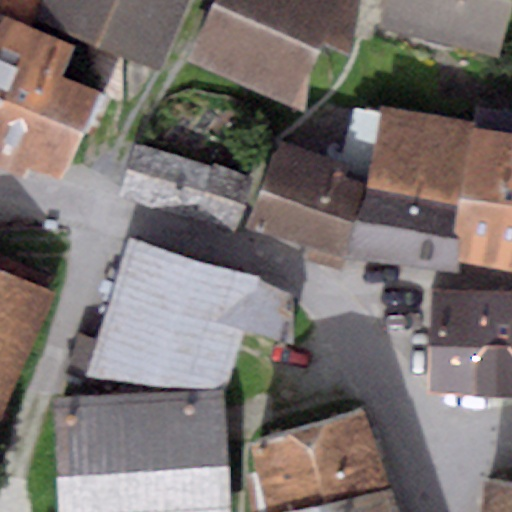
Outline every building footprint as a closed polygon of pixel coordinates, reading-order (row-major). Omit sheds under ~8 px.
[(39,0),(0,0),(0,14),(31,26),(39,0)] [(55,0),(47,23),(153,65),(178,0),(55,0)] [(361,7),(342,0),(209,0),(185,62),(318,115),(361,7)] [(509,0),(378,0),(373,24),(498,52),(509,0)] [(0,14),(0,171),(12,177),(25,146),(54,160),(82,93),(55,83),(70,42),(31,26),(0,14)] [(463,117),(363,104),(359,179),(336,253),(436,275),(439,259),(461,128),(463,117)] [(511,136),(461,128),(439,259),(511,273),(511,136)] [(246,176),(138,147),(125,195),(233,224),(246,176)] [(359,179),(263,149),(240,224),(336,253),(359,179)] [(259,281),(131,251),(79,393),(225,391),(238,342),(284,351),(288,302),(259,281)] [(0,417),(55,288),(0,264),(0,417)] [(511,304),(423,302),(420,390),(511,392),(511,304)] [(225,511),(224,396),(45,398),(46,511),(225,511)] [(237,445),(255,511),(273,511),(378,483),(358,410),(237,445)] [(385,511),(378,483),(273,511),(385,511)] [(476,511),(511,511),(511,497),(478,495),(476,511)]
